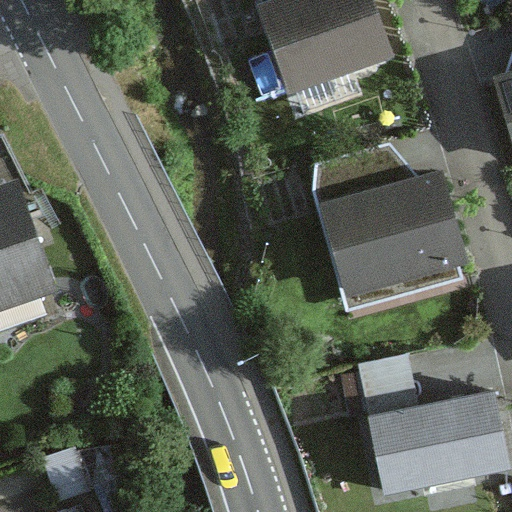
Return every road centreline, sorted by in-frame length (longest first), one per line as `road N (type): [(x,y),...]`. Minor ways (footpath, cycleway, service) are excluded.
road 1 (tertiary): [(21,0),(167,263),(265,511)]
road 2 (residential): [(511,292),(430,0)]
